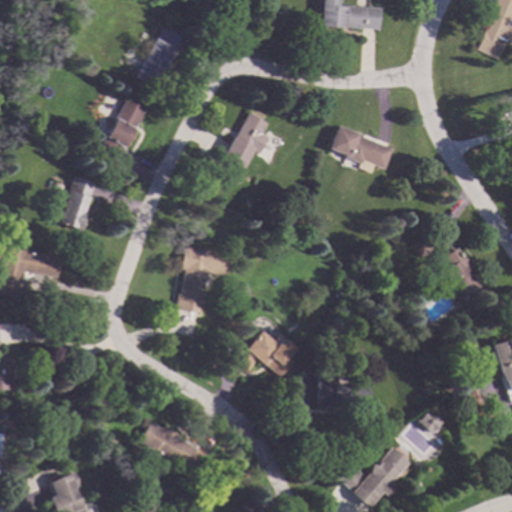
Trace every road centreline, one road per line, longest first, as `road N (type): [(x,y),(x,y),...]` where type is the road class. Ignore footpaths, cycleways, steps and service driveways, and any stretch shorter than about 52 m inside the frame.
road 1 (residential): [(414,78),(227,72),(203,91),(165,156),(115,287),(108,329),(134,364),(229,419),(288,511)]
road 2 (residential): [(439,0),(414,78),(435,137),(511,250)]
